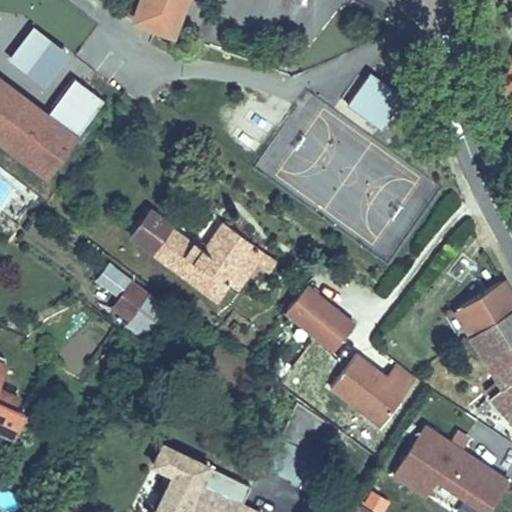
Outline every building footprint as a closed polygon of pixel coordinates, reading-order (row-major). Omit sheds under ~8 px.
[(55,33),(77,6),(69,0),(41,0),(30,14),(55,33)] [(181,0),(138,0),(132,15),(171,30),(181,0)] [(77,6),(55,33),(111,76),(132,48),(77,6)] [(37,86),(60,55),(29,32),(6,63),(37,86)] [(511,54),(496,95),(511,100),(511,108),(509,117),(511,118),(511,54)] [(0,147),(41,178),(98,103),(69,82),(41,118),(0,87),(0,147)] [(172,225),(149,207),(127,235),(213,302),(226,284),(234,291),(252,267),(261,255),(222,224),(202,250),(193,243),(187,252),(164,235),(172,225)] [(193,243),(172,225),(164,235),(187,252),(193,243)] [(274,265),(261,255),(252,267),(264,277),(274,265)] [(146,299),(130,286),(110,311),(127,324),(146,299)] [(453,312),(468,336),(509,311),(495,287),(453,312)] [(352,327),(304,288),(284,314),(333,354),(352,327)] [(511,338),(511,314),(509,311),(468,336),(482,357),(511,338)] [(511,338),(482,358),(495,379),(511,368),(511,338)] [(348,359),(325,394),(378,428),(411,378),(390,364),(380,380),(378,382),(369,376),(371,374),(348,359)] [(256,386),(222,360),(211,373),(244,400),(256,386)] [(511,369),(485,387),(511,417),(511,369)] [(380,380),(371,374),(369,376),(378,382),(380,380)] [(0,436),(6,439),(17,417),(6,410),(9,401),(0,396),(0,436)] [(425,430),(393,477),(424,498),(435,482),(480,511),(489,511),(505,489),(480,472),(483,468),(425,430)] [(235,491),(152,445),(140,465),(160,476),(139,511),(243,511),(227,502),(235,491)] [(508,485),(483,468),(480,472),(505,489),(508,485)] [(0,501),(16,507),(21,491),(0,485),(0,501)]
